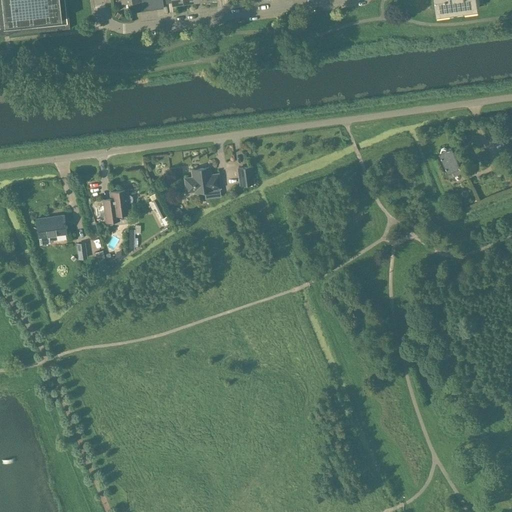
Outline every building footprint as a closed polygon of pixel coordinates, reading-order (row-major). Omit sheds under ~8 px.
[(0,0),(0,35),(4,35),(6,35),(9,35),(69,28),(66,0),(0,0)] [(436,0),(438,8),(480,2),(479,0),(436,0)] [(504,137),(499,126),(492,129),(497,140),(504,137)] [(441,151),(440,151),(450,175),(463,169),(453,146),(446,148),(444,147),(442,148),(441,151)] [(253,184),(252,166),(237,168),(239,185),(253,184)] [(205,198),(220,196),(219,187),(220,186),(218,177),(210,178),(209,167),(192,169),(193,177),(185,178),(187,191),(195,190),(195,191),(204,189),(205,198)] [(127,189),(110,191),(111,199),(110,201),(105,202),(104,202),(107,221),(116,220),(115,214),(130,212),(128,202),(131,201),(132,200),(131,196),(130,194),(127,195),(127,189)] [(170,214),(176,221),(184,214),(178,207),(170,214)] [(64,215),(36,218),(38,237),(39,237),(40,245),(50,243),(49,236),(58,234),(66,233),(64,215)] [(85,242),(76,243),(78,259),(87,258),(86,251),(85,242)] [(114,263),(126,254),(122,249),(110,258),(114,263)]
